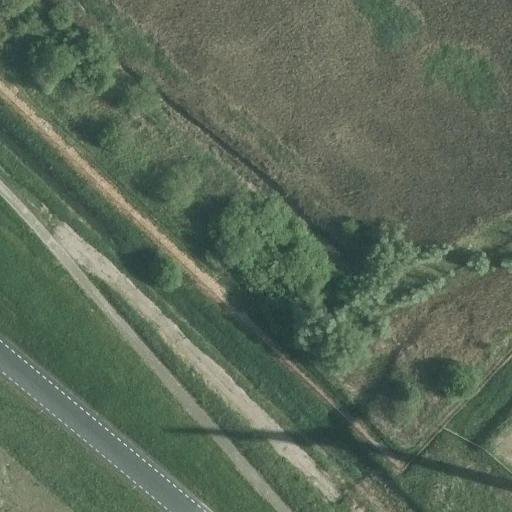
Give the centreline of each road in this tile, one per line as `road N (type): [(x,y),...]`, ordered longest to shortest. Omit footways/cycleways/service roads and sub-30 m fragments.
road 1 (unclassified): [(287,511),(0,189)]
road 2 (unclassified): [(186,511),(0,352)]
